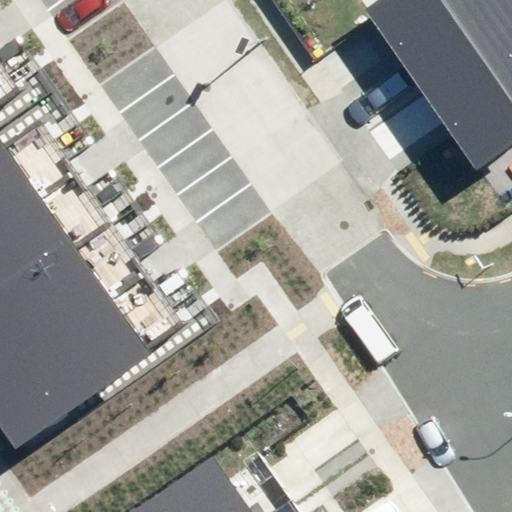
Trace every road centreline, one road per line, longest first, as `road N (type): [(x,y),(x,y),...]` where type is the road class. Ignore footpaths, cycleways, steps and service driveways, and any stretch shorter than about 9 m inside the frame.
road 1 (residential): [(371,269),(184,0)]
road 2 (residential): [(442,368),(371,269)]
road 3 (residential): [(511,468),(442,368)]
